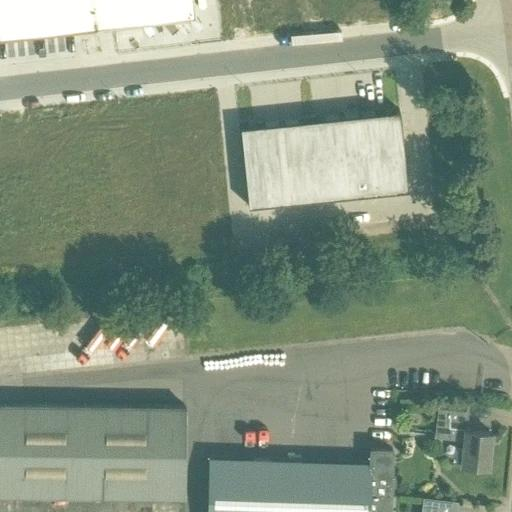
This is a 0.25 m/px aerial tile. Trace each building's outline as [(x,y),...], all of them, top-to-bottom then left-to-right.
[(0,0),(0,35),(194,14),(192,0),(0,0)] [(280,123),(240,127),(244,166),(248,206),(288,202),(308,200),(328,198),(348,196),(377,192),(407,189),(403,150),(399,111),(359,115),(339,117),(310,120),(280,123)] [(217,124),(0,148),(0,240),(227,215),(217,124)] [(0,493),(184,496),(185,407),(0,403),(0,493)] [(444,437),(463,439),(464,430),(467,431),(470,407),(439,404),(437,423),(446,424),(444,437)] [(464,430),(463,439),(461,464),(488,467),(492,433),(467,431),(464,430)] [(370,462),(367,511),(389,511),(391,483),(393,483),(393,472),(392,472),(392,449),(370,448),(370,462)] [(206,511),(367,511),(370,462),(208,456),(208,457),(206,511)] [(76,509),(78,497),(61,495),(59,507),(76,509)] [(455,511),(457,502),(424,498),(422,511),(455,511)]
